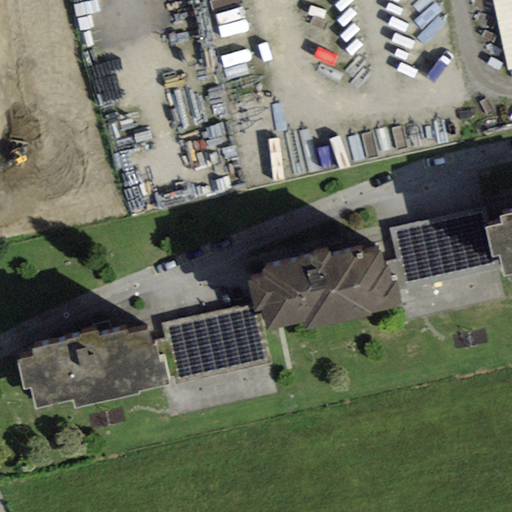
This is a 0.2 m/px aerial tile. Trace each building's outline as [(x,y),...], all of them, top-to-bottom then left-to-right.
[(511,0),(494,0),(510,71),(511,70),(511,0)] [(481,210),(390,229),(397,259),(384,262),(385,267),(389,266),(392,282),(397,281),(399,288),(503,266),(501,256),(492,257),(485,229),(481,210)] [(511,275),(511,214),(501,217),(503,225),(485,229),(492,257),(501,256),(503,266),(506,277),(511,275)] [(371,314),(403,307),(399,288),(397,281),(392,282),(389,266),(385,267),(384,262),(381,245),(362,249),(361,245),(258,267),(260,277),(246,280),(251,304),(254,319),(261,318),(264,332),(304,323),(305,330),(372,316),(371,314)] [(175,374),(177,384),(271,363),(264,332),(261,318),(254,319),(251,304),(163,323),(166,339),(154,342),(155,347),(159,364),(163,363),(166,377),(175,374)] [(73,400),(75,409),(138,395),(138,391),(167,385),(166,377),(163,363),(159,364),(155,347),(152,348),(148,329),(129,334),(128,329),(99,336),(98,330),(79,335),(80,338),(32,349),(34,358),(19,361),(25,389),(32,388),(37,409),(73,400)]
